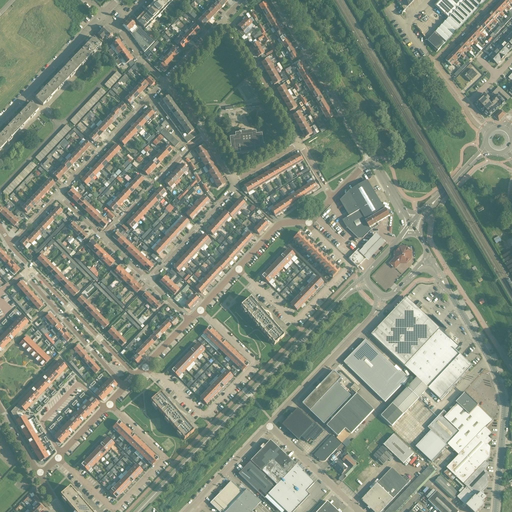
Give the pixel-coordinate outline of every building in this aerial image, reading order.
[(157,0),(155,0),(154,2),(163,11),(166,8),(157,0)] [(407,0),(409,6),(407,8),(405,11),(401,14),(402,14),(408,8),(409,7),(411,5),(415,1),(415,0),(407,0)] [(435,34),(427,41),(438,51),(445,43),(445,44),(473,14),(474,15),(479,10),(478,9),(486,0),(440,0),(438,2),(435,6),(448,19),(444,23),(441,27),(437,31),(435,34)] [(511,4),(506,0),(503,0),(502,2),(508,8),(510,10),(511,8),(509,6),(510,4),(511,4)] [(163,11),(154,2),(150,5),(160,14),(163,11)] [(221,8),(216,2),(213,5),(210,2),(209,4),(217,12),(221,8)] [(263,11),(269,8),(265,2),(262,4),(261,2),(256,5),(261,12),(263,12),(263,11)] [(502,2),(498,5),(504,11),(506,9),(509,12),(510,10),(508,8),(502,2)] [(217,12),(209,4),(206,7),(209,9),(207,11),(213,17),(217,12)] [(160,14),(150,5),(148,8),(157,17),(160,14)] [(504,11),(498,5),(495,9),(504,17),(505,15),(502,13),(504,11)] [(148,8),(145,11),(154,20),(157,17),(148,8)] [(272,13),(269,8),(263,11),(263,12),(266,17),(272,13)] [(504,17),(495,9),(492,12),(497,17),(499,16),(502,18),(504,17)] [(154,20),(145,11),(142,14),(151,23),(154,20)] [(213,17),(207,11),(203,16),(208,21),(213,17)] [(501,24),(496,19),(497,17),(492,12),(488,16),(497,24),(499,26),(500,26),(501,24)] [(275,19),(272,13),(266,17),(269,22),(269,23),(275,19)] [(142,14),(139,18),(148,26),(151,23),(142,14)] [(208,21),(203,16),(198,20),(204,26),(208,21)] [(488,16),(485,19),(491,24),(493,22),(496,25),(497,24),(488,16)] [(125,24),(123,26),(131,33),(135,39),(134,39),(144,53),(154,42),(150,38),(130,18),(127,22),(126,22),(124,23),(125,24)] [(148,26),(139,18),(136,21),(145,29),(148,26)] [(242,22),(248,28),(252,23),(250,21),(251,21),(253,20),(252,18),(248,20),(246,18),(242,22)] [(269,23),(269,22),(266,24),(269,29),(272,28),(278,24),(275,19),(269,23)] [(491,24),(485,19),(482,22),(490,31),(492,29),(490,28),(492,26),(491,24)] [(248,28),(242,22),(238,27),(240,29),(238,32),(243,37),(245,34),(246,35),(248,32),(255,40),(257,38),(257,39),(263,36),(262,34),(261,34),(260,31),(257,33),(252,28),(250,30),(247,28),(248,28)] [(490,31),(482,22),(479,26),(484,31),(486,29),(489,32),(490,31)] [(278,24),(272,28),(276,33),(282,30),(278,24)] [(189,28),(196,35),(200,30),(195,25),(192,28),(191,27),(189,28)] [(484,31),(479,26),(475,29),(484,38),(485,36),(486,33),(484,31)] [(105,27),(97,35),(101,38),(102,40),(106,36),(108,38),(113,34),(105,27)] [(189,31),(186,34),(192,39),(196,35),(189,28),(188,30),(189,31)] [(475,29),(472,33),(478,38),(481,41),(483,39),(484,38),(475,29)] [(282,30),(276,33),(279,39),(285,35),(282,30)] [(478,38),(472,33),(469,36),(483,49),(484,48),(479,43),(476,40),(478,38)] [(192,39),(186,34),(183,37),(182,36),(180,38),(182,39),(187,44),(192,39)] [(288,41),(285,35),(279,39),(282,44),(288,41)] [(483,49),(469,36),(465,40),(471,45),(473,43),(476,46),(481,51),(483,49)] [(94,37),(82,50),(90,57),(101,45),(94,37)] [(187,44),(182,39),(181,40),(178,43),(183,48),(187,44)] [(115,50),(122,45),(118,40),(112,45),(114,47),(111,49),(113,51),(115,50)] [(471,45),(465,40),(462,43),(474,54),(475,53),(469,47),(471,45)] [(288,41),(282,44),(284,48),(282,49),(283,51),(292,46),(288,41)] [(505,41),(501,46),(508,53),(511,49),(508,46),(509,45),(505,41)] [(261,48),(259,44),(258,42),(252,46),(255,52),(261,48)] [(474,54),(462,43),(459,47),(465,52),(467,50),(470,53),(469,53),(474,58),(476,56),(474,54)] [(122,45),(115,50),(119,54),(125,50),(122,45)] [(255,52),(258,57),(261,56),(262,59),(267,56),(265,54),(265,53),(263,50),(265,48),(264,46),(261,48),(255,52)] [(292,46),(283,51),(286,56),(288,55),(289,55),(295,52),(292,46)] [(497,50),(504,56),(508,53),(501,46),(497,50)] [(175,47),(170,52),(176,57),(180,51),(175,47)] [(456,50),(464,58),(466,57),(463,54),(465,52),(459,47),(456,50)] [(496,48),(492,52),(493,54),(494,54),(501,60),(504,56),(497,50),(496,48)] [(176,57),(170,52),(168,49),(164,54),(166,57),(171,61),(176,57)] [(70,62),(78,69),(90,57),(82,50),(70,62)] [(125,50),(119,54),(122,59),(129,55),(125,50)] [(464,58),(456,50),(452,53),(458,59),(460,57),(463,60),(464,58)] [(298,57),(295,52),(289,55),(292,61),(298,57)] [(458,59),(452,53),(449,57),(458,65),(459,64),(456,61),(458,59)] [(493,54),(490,58),(497,64),(501,60),(494,54),(493,54)] [(129,55),(122,59),(126,64),(133,60),(129,55)] [(171,61),(166,57),(164,58),(162,56),(159,59),(161,61),(160,61),(163,63),(166,66),(167,66),(171,61)] [(449,57),(446,61),(452,66),(453,64),(454,66),(455,65),(457,66),(458,65),(449,57)] [(265,69),(272,65),(268,59),(261,63),(265,69)] [(299,72),(305,68),(301,62),(301,63),(299,60),(292,65),(292,66),(294,65),(295,66),(292,68),(293,70),(297,69),(299,72)] [(163,63),(160,61),(154,67),(160,73),(162,71),(164,73),(169,68),(167,66),(166,66),(163,63)] [(59,74),(66,81),(78,69),(70,62),(59,74)] [(272,65),(265,69),(268,74),(275,70),(272,65)] [(308,73),(305,68),(299,72),(302,77),(308,73)] [(459,69),(454,75),(456,77),(463,70),(461,68),(460,68),(459,69)] [(472,69),(466,75),(471,82),(478,75),(472,69)] [(275,70),(268,74),(271,80),(278,76),(275,70)] [(302,77),(299,79),(300,81),(303,80),(305,83),(311,79),(308,73),(302,77)] [(54,93),(66,81),(59,74),(47,86),(54,93)] [(282,81),(278,76),(271,80),(274,85),(275,87),(284,82),(283,80),(282,81)] [(150,77),(145,82),(149,85),(151,87),(155,82),(150,77)] [(311,79),(305,83),(306,85),(303,87),(305,90),(314,84),(311,79)] [(144,80),(139,85),(144,90),(149,85),(145,82),(144,80)] [(318,90),(314,84),(305,90),(306,93),(310,91),(311,94),(318,90)] [(144,90),(139,85),(134,90),(139,95),(144,90)] [(54,93),(47,86),(35,98),(43,105),(54,93)] [(280,95),(287,91),(284,86),(277,90),(280,95)] [(134,90),(130,95),(135,100),(139,95),(134,90)] [(318,90),(311,94),(313,96),(310,98),(311,101),(321,95),(318,90)] [(291,97),(287,91),(280,95),(283,101),(291,97)] [(481,97),(475,103),(478,106),(479,106),(481,109),(484,112),(485,112),(489,117),(496,110),(499,107),(499,108),(501,106),(504,103),(497,95),(493,100),(491,98),(489,99),(488,97),(485,94),(483,95),(481,97)] [(135,100),(130,95),(125,100),(130,104),(135,100)] [(161,102),(158,104),(187,143),(196,136),(196,135),(166,95),(159,100),(161,102)] [(321,95),(311,101),(313,104),(316,102),(318,104),(324,101),(321,95)] [(294,102),(291,97),(283,101),(287,106),(294,102)] [(324,101),(318,104),(321,110),(327,106),(324,101)] [(297,108),(294,102),(287,106),(290,112),(292,111),(292,112),(298,109),(297,108)] [(20,114),(27,122),(39,110),(31,103),(20,114)] [(122,103),(117,108),(122,113),(127,108),(122,103)] [(331,112),(327,106),(321,110),(324,115),(331,112)] [(117,108),(113,113),(117,118),(122,113),(117,108)] [(145,113),(150,118),(154,114),(149,109),(145,113)] [(501,110),(495,117),(499,121),(505,115),(501,110)] [(296,122),(303,117),(300,112),(292,116),(296,122)] [(331,112),(324,115),(326,118),(324,119),(326,122),(334,117),(331,112)] [(117,118),(113,113),(108,118),(113,123),(117,118)] [(145,113),(141,118),(146,123),(145,123),(148,125),(152,121),(150,118),(145,113)] [(8,127),(15,134),(27,122),(20,114),(8,127)] [(306,123),(303,117),(296,122),(299,127),(306,123)] [(108,118),(103,123),(108,128),(113,123),(108,118)] [(146,123),(141,118),(136,123),(141,127),(145,123),(146,123)] [(317,120),(315,121),(319,129),(324,126),(322,122),(320,124),(317,120)] [(108,128),(103,123),(98,128),(103,133),(108,128)] [(136,123),(132,127),(137,132),(139,134),(143,130),(141,128),(141,127),(136,123)] [(309,128),(306,123),(299,127),(302,133),(309,128)] [(0,142),(4,146),(15,134),(8,127),(0,134),(0,142)] [(132,127),(128,132),(133,136),(137,132),(132,127)] [(74,128),(73,130),(78,135),(83,139),(84,138),(79,133),(80,133),(74,128)] [(103,133),(98,128),(94,133),(99,137),(103,133)] [(309,128),(302,133),(305,138),(313,134),(309,128)] [(164,129),(163,130),(160,133),(176,148),(178,145),(180,147),(182,145),(164,129)] [(231,148),(230,148),(231,153),(233,155),(240,154),(255,153),(255,152),(263,152),(264,150),(264,145),(263,145),(262,145),(261,135),(255,135),(255,132),(251,132),(251,131),(240,133),(240,134),(236,134),(236,137),(231,138),(232,148),(231,149),(231,148)] [(133,136),(128,132),(124,136),(129,141),(133,136)] [(99,137),(94,133),(89,138),(94,142),(99,137)] [(153,138),(151,136),(151,137),(148,134),(144,139),(149,143),(153,138)] [(160,135),(155,141),(158,144),(161,140),(163,138),(160,135)] [(129,141),(124,136),(119,141),(124,145),(129,141)] [(63,141),(59,144),(61,146),(64,149),(68,144),(64,139),(63,141)] [(81,146),(86,151),(91,146),(86,141),(82,145),(80,143),(78,144),(81,146)] [(162,148),(168,154),(173,150),(167,144),(165,147),(163,146),(162,148)] [(115,145),(111,149),(116,154),(120,149),(115,145)] [(81,146),(76,151),(81,156),(86,151),(81,146)] [(199,156),(206,152),(202,146),(195,150),(199,156)] [(65,158),(69,154),(61,147),(58,150),(61,152),(59,153),(65,158)] [(168,154),(162,148),(157,152),(159,154),(159,153),(164,158),(168,154)] [(111,149),(107,154),(112,158),(114,156),(116,159),(119,156),(116,154),(111,149)] [(81,156),(76,151),(72,156),(77,161),(81,156)] [(209,157),(206,152),(199,156),(202,161),(209,157)] [(155,155),(153,157),(160,163),(164,158),(159,153),(159,154),(156,156),(155,155)] [(112,158),(107,154),(103,158),(108,163),(112,158)] [(299,154),(293,158),(297,164),(303,161),(299,154)] [(72,156),(67,161),(72,166),(77,161),(72,156)] [(153,160),(150,162),(156,167),(160,163),(153,157),(152,159),(153,160)] [(209,157),(202,161),(205,166),(212,162),(209,157)] [(103,158),(98,163),(103,167),(106,170),(110,165),(107,163),(108,163),(103,158)] [(293,158),(288,161),(292,168),(297,164),(293,158)] [(42,165),(40,166),(44,170),(45,170),(49,174),(50,173),(46,169),(46,168),(45,167),(49,163),(45,159),(41,163),(42,165)] [(72,166),(67,161),(65,159),(60,164),(62,166),(67,170),(72,166)] [(288,161),(282,164),(286,171),(292,168),(288,161)] [(156,167),(150,162),(148,165),(146,163),(145,165),(145,166),(145,165),(152,172),(156,167)] [(212,162),(205,166),(205,167),(203,168),(206,173),(208,172),(215,168),(212,162)] [(103,167),(98,163),(94,167),(99,172),(101,174),(103,173),(100,170),(103,167)] [(182,164),(178,169),(183,174),(188,169),(182,164)] [(282,164),(277,167),(281,174),(286,171),(282,164)] [(145,165),(145,166),(144,167),(145,168),(142,171),(147,176),(152,172),(145,165)] [(62,166),(58,170),(63,175),(67,170),(62,166)] [(99,172),(94,167),(90,172),(95,176),(99,172)] [(281,174),(277,167),(271,170),(276,177),(281,174)] [(215,168),(208,172),(211,177),(218,173),(215,168)] [(63,175),(58,170),(58,171),(56,169),(55,170),(56,172),(53,175),(58,180),(63,175)] [(178,169),(173,173),(179,179),(183,174),(178,169)] [(271,170),(266,173),(270,180),(276,177),(271,170)] [(95,176),(90,172),(86,176),(93,183),(95,181),(94,181),(97,178),(95,176)] [(179,179),(173,173),(169,178),(175,184),(177,185),(181,181),(179,179)] [(218,173),(211,177),(215,183),(222,179),(218,173)] [(270,180),(266,173),(261,177),(265,184),(270,180)] [(135,180),(140,185),(144,180),(139,175),(135,180)] [(93,183),(86,176),(81,181),(86,185),(89,183),(91,185),(93,183)] [(265,184),(261,177),(255,180),(259,187),(265,184)] [(175,184),(169,178),(164,183),(168,186),(166,188),(170,192),(172,190),(170,188),(175,184)] [(50,179),(45,184),(50,189),(55,184),(50,179)] [(133,182),(130,184),(135,189),(140,185),(135,180),(134,180),(133,179),(131,180),(133,182)] [(222,179),(215,183),(217,186),(215,187),(216,190),(218,189),(218,188),(225,184),(222,179)] [(255,180),(250,183),(254,190),(259,187),(255,180)] [(308,185),(312,191),(318,187),(313,181),(308,185)] [(350,191),(340,201),(350,216),(343,220),(347,228),(350,231),(361,241),(367,235),(371,230),(376,227),(375,225),(390,216),(386,210),(385,210),(367,181),(350,191)] [(135,189),(130,184),(130,185),(128,183),(124,187),(126,189),(131,194),(135,189)] [(254,190),(250,183),(244,186),(248,193),(254,190)] [(50,189),(45,184),(40,189),(45,194),(50,189)] [(312,191),(308,185),(303,188),(307,195),(312,191)] [(161,197),(166,192),(161,188),(156,192),(161,197)] [(303,188),(297,192),(302,198),(307,195),(303,188)] [(45,194),(40,189),(36,194),(41,198),(45,194)] [(72,198),(77,193),(72,189),(67,194),(72,198)] [(126,189),(122,194),(127,198),(131,194),(126,189)] [(161,197),(156,192),(152,196),(160,203),(164,199),(161,197)] [(302,198),(297,192),(292,195),(297,202),(302,198)] [(81,198),(77,193),(72,198),(77,203),(81,198)] [(36,194),(31,199),(36,203),(41,198),(36,194)] [(122,194),(118,198),(123,202),(127,198),(122,194)] [(289,198),(287,199),(291,205),(297,202),(292,195),(289,198)] [(160,203),(152,196),(148,201),(155,207),(156,208),(160,204),(159,204),(160,203)] [(199,201),(205,206),(209,201),(203,196),(199,201)] [(89,199),(90,198),(89,197),(88,197),(86,200),(85,199),(84,200),(81,198),(77,203),(81,207),(89,199)] [(123,202),(118,198),(113,202),(118,207),(123,202)] [(31,199),(27,203),(32,208),(36,203),(31,199)] [(91,201),(89,199),(81,207),(86,211),(90,206),(88,204),(91,201)] [(240,199),(235,204),(241,209),(245,204),(240,199)] [(284,201),(282,202),(286,209),(291,205),(287,199),(284,201)] [(148,201),(144,205),(149,210),(151,208),(152,210),(155,207),(148,201)] [(205,206),(199,201),(195,205),(201,211),(205,206)] [(118,207),(113,202),(109,207),(114,212),(118,207)] [(282,202),(276,206),(281,212),(286,209),(282,202)] [(32,208),(27,203),(22,208),(27,213),(32,208)] [(241,209),(235,204),(231,209),(236,214),(241,209)] [(274,208),(271,210),(275,216),(281,212),(276,206),(274,204),(273,205),(272,205),(274,208)] [(149,210),(144,205),(139,210),(144,215),(149,210)] [(201,211),(195,205),(193,208),(190,205),(188,207),(191,210),(190,210),(196,215),(201,211)] [(90,206),(86,211),(90,215),(95,210),(90,206)] [(53,212),(58,216),(62,211),(58,207),(53,212)] [(4,208),(3,210),(0,213),(5,217),(9,213),(4,208)] [(196,215),(190,210),(189,209),(188,211),(189,212),(186,215),(192,220),(196,215)] [(231,209),(227,213),(230,217),(232,218),(236,214),(231,209)] [(99,215),(95,210),(90,215),(94,220),(99,215)] [(144,215),(139,210),(135,214),(140,219),(144,215)] [(230,217),(227,213),(225,211),(221,216),(226,221),(230,217)] [(58,216),(53,212),(49,216),(53,221),(58,216)] [(14,217),(9,213),(5,217),(10,222),(14,217)] [(140,219),(135,214),(131,219),(136,224),(137,225),(139,224),(137,222),(140,219)] [(104,219),(99,215),(94,220),(99,224),(104,219)] [(53,221),(49,216),(44,221),(49,225),(53,221)] [(226,221),(221,216),(216,221),(222,226),(226,221)] [(14,217),(10,222),(14,226),(19,222),(14,217)] [(183,218),(179,222),(185,228),(189,223),(183,218)] [(104,219),(99,224),(104,228),(108,223),(104,219)] [(136,224),(131,219),(126,223),(131,228),(136,224)] [(258,225),(264,230),(268,225),(263,220),(258,225)] [(44,221),(40,226),(44,230),(49,225),(44,221)] [(222,226),(216,221),(212,226),(217,230),(222,226)] [(74,232),(78,227),(73,222),(71,225),(69,223),(66,227),(67,229),(69,227),(74,232)] [(185,228),(179,222),(175,227),(180,232),(185,228)] [(264,230),(258,225),(254,229),(259,235),(264,230)] [(44,230),(40,226),(35,231),(40,235),(44,230)] [(217,230),(212,226),(208,230),(213,235),(217,230)] [(83,231),(78,227),(74,232),(78,236),(83,231)] [(180,232),(175,227),(170,232),(176,237),(180,232)] [(246,228),(244,229),(248,232),(252,236),(253,234),(246,228)] [(117,241),(122,236),(118,232),(119,231),(117,230),(116,231),(117,232),(113,237),(117,241)] [(40,235),(35,231),(31,235),(35,240),(40,235)] [(87,236),(83,231),(78,236),(83,241),(87,236)] [(176,237),(170,232),(166,236),(172,242),(176,237)] [(243,237),(249,242),(253,238),(252,236),(248,232),(243,237)] [(304,237),(302,235),(301,234),(300,233),(299,233),(299,234),(296,236),(296,237),(295,237),(294,239),(293,239),(293,240),(294,241),(295,242),(294,242),(295,242),(297,244),(304,237)] [(384,241),(377,233),(359,252),(367,260),(368,261),(386,242),(384,241)] [(31,235),(27,240),(29,243),(31,244),(35,240),(31,235)] [(199,240),(204,244),(209,240),(204,235),(199,240)] [(122,236),(117,241),(122,246),(126,241),(122,236)] [(172,242),(166,236),(162,241),(168,246),(172,242)] [(243,237),(239,242),(244,247),(249,242),(243,237)] [(297,244),(298,245),(299,246),(300,246),(301,248),(302,248),(309,241),(308,241),(306,239),(307,239),(306,239),(305,238),(304,237),(297,244)] [(29,243),(27,240),(25,238),(20,243),(25,247),(29,243)] [(91,250),(96,245),(92,240),(87,246),(90,248),(88,250),(89,252),(91,250)] [(204,244),(199,240),(195,244),(200,249),(204,244)] [(126,241),(122,246),(126,250),(131,245),(126,241)] [(168,246),(162,241),(157,245),(163,251),(168,246)] [(302,248),(302,249),(303,250),(304,251),(304,250),(306,252),(306,253),(313,245),(311,243),(310,243),(309,242),(309,241),(302,248)] [(239,242),(235,246),(240,252),(244,247),(239,242)] [(200,249),(195,244),(191,249),(196,254),(200,249)] [(101,249),(96,245),(91,250),(96,254),(101,249)] [(135,249),(131,245),(126,250),(131,254),(135,249)] [(163,251),(157,245),(153,250),(159,256),(163,251)] [(306,253),(307,253),(308,254),(308,255),(310,256),(310,257),(317,249),(315,248),(315,247),(314,247),(314,246),(313,245),(306,253)] [(240,252),(235,246),(230,251),(236,256),(240,252)] [(393,262),(391,264),(395,269),(400,263),(407,263),(411,259),(411,252),(406,247),(400,248),(395,252),(395,259),(394,259),(393,261),(393,262)] [(66,248),(65,250),(71,257),(75,253),(73,251),(71,253),(66,248)] [(105,253),(101,249),(96,254),(100,259),(105,253)] [(135,249),(131,254),(135,258),(140,253),(135,249)] [(191,249),(186,253),(192,258),(196,254),(191,249)] [(288,249),(284,253),(291,260),(295,256),(288,249)] [(310,257),(311,257),(312,258),(313,259),(314,260),(314,261),(315,261),(322,254),(321,253),(319,252),(320,252),(319,251),(318,250),(317,249),(310,257)] [(358,249),(348,259),(357,267),(367,257),(358,249)] [(511,249),(500,256),(511,275),(511,249)] [(236,256),(230,251),(226,256),(231,261),(236,256)] [(105,253),(100,259),(98,261),(100,263),(102,260),(105,263),(110,258),(105,253)] [(144,258),(140,253),(135,258),(139,263),(144,258)] [(192,258),(186,253),(182,258),(187,263),(192,258)] [(287,264),(291,260),(284,253),(280,257),(287,264)] [(319,265),(326,258),(326,257),(326,258),(324,256),(323,255),(322,254),(315,261),(315,262),(315,261),(316,262),(317,263),(319,265)] [(46,259),(46,260),(48,258),(46,256),(44,257),(42,255),(37,259),(42,264),(46,259)] [(6,256),(2,260),(0,261),(2,263),(3,261),(6,265),(11,260),(6,256)] [(226,256),(222,260),(227,266),(232,261),(231,261),(226,256)] [(283,268),(287,264),(280,257),(276,261),(283,268)] [(115,262),(110,258),(105,263),(109,267),(115,262)] [(144,258),(139,263),(144,267),(149,262),(144,258)] [(187,263),(182,258),(178,263),(183,267),(187,263)] [(323,269),(330,262),(328,260),(327,259),(327,258),(326,258),(319,265),(320,266),(321,266),(321,267),(323,269)] [(51,264),(46,260),(46,259),(42,264),(46,268),(51,264)] [(11,260),(6,265),(4,266),(9,271),(15,265),(11,260)] [(222,260),(217,265),(223,270),(227,266),(222,260)] [(280,271),(283,268),(276,261),(273,265),(280,271)] [(153,266),(149,262),(144,267),(149,271),(153,266)] [(328,273),(335,266),(334,266),(332,264),(333,264),(332,263),(332,264),(331,263),(330,262),(323,269),(324,270),(325,271),(326,271),(327,273),(328,273)] [(183,267),(178,263),(173,267),(179,272),(183,267)] [(54,267),(51,264),(46,268),(51,273),(55,269),(57,268),(55,266),(54,267)] [(15,265),(9,271),(13,276),(20,270),(15,265)] [(223,270),(217,265),(213,270),(218,275),(223,270),(223,271),(223,270)] [(276,275),(280,271),(273,265),(269,269),(276,275)] [(118,276),(123,270),(119,266),(114,271),(118,276)] [(335,266),(328,273),(328,274),(329,275),(330,275),(332,277),(332,278),(333,277),(334,276),(335,275),(335,274),(337,272),(338,272),(339,270),(337,268),(336,268),(335,267),(335,266)] [(55,269),(51,273),(55,278),(60,273),(55,269)] [(265,273),(272,279),(276,275),(269,269),(265,273)] [(123,270),(118,276),(119,276),(116,278),(121,283),(123,280),(128,275),(123,270)] [(213,270),(209,274),(214,279),(218,275),(213,270)] [(63,276),(60,273),(55,278),(60,282),(64,278),(66,277),(64,275),(63,276)] [(272,279),(265,273),(261,277),(268,283),(272,279)] [(209,274),(204,279),(210,284),(214,279),(209,274)] [(133,279),(128,275),(123,280),(127,284),(133,279)] [(313,281),(319,287),(323,283),(316,276),(313,281)] [(164,287),(170,281),(165,277),(160,282),(164,287)] [(64,278),(60,282),(64,287),(69,283),(70,282),(68,280),(67,281),(64,278)] [(137,283),(133,279),(127,284),(132,289),(137,283)] [(204,279),(200,283),(206,289),(210,284),(204,279)] [(21,291),(26,286),(22,281),(17,286),(21,291)] [(170,281),(164,287),(169,291),(174,286),(170,281)] [(309,284),(316,291),(319,287),(313,281),(309,284)] [(73,287),(69,283),(64,287),(69,292),(73,287)] [(142,288),(137,283),(132,289),(137,293),(142,288)] [(206,289),(200,283),(196,288),(201,293),(206,289)] [(316,291),(309,284),(305,288),(312,295),(316,291)] [(183,296),(185,294),(184,293),(189,287),(187,285),(181,292),(174,299),(176,301),(182,295),(183,296)] [(26,286),(21,291),(26,295),(30,291),(26,286)] [(174,295),(179,290),(174,286),(169,291),(174,295)] [(73,287),(69,292),(73,297),(78,292),(73,287)] [(301,292),(308,299),(312,295),(305,288),(301,292)] [(477,290),(473,293),(479,301),(478,301),(481,305),(485,302),(477,290)] [(35,296),(30,291),(26,295),(30,300),(35,296)] [(147,301),(151,297),(146,292),(142,296),(147,301)] [(298,296),(304,303),(308,299),(301,292),(298,296)] [(18,293),(17,294),(12,299),(16,304),(18,302),(20,300),(18,298),(16,299),(15,298),(19,294),(18,293)] [(189,300),(194,305),(199,300),(193,295),(189,300)] [(35,296),(30,300),(34,305),(39,301),(35,296)] [(86,301),(88,300),(86,298),(85,299),(82,296),(77,300),(82,305),(86,301)] [(304,303),(298,296),(294,300),(301,307),(304,303)] [(151,297),(147,301),(152,305),(156,301),(151,297)] [(257,326),(267,318),(260,309),(261,308),(258,305),(257,306),(250,298),(241,307),(257,326)] [(406,368),(441,330),(418,309),(423,304),(420,302),(416,306),(407,298),(371,335),(406,368)] [(194,305),(189,300),(184,304),(190,310),(194,305)] [(301,307),(294,300),(290,304),(297,311),(301,307)] [(39,301),(34,305),(39,310),(43,306),(39,301)] [(91,305),(86,301),(82,305),(86,310),(91,305)] [(152,305),(149,308),(151,310),(154,313),(156,310),(161,306),(156,301),(152,305)] [(93,308),(91,305),(86,310),(91,315),(96,309),(95,307),(93,308)] [(97,309),(96,309),(91,315),(95,319),(100,315),(95,310),(97,309)] [(50,323),(54,318),(50,313),(45,318),(50,323)] [(135,314),(133,316),(131,318),(136,322),(140,318),(135,314)] [(100,315),(95,319),(99,324),(104,319),(100,315)] [(21,316),(17,320),(24,327),(28,323),(21,316)] [(140,318),(136,322),(142,328),(144,326),(142,324),(146,321),(141,317),(140,318)] [(174,317),(169,322),(172,325),(173,326),(178,322),(174,317)] [(50,323),(47,325),(49,327),(52,325),(54,327),(59,323),(54,318),(50,323)] [(274,326),(267,318),(257,326),(274,345),(284,337),(277,329),(278,328),(275,325),(274,326)] [(109,324),(104,319),(99,324),(104,329),(109,324)] [(17,320),(13,324),(20,331),(24,327),(17,320)] [(169,322),(168,320),(163,325),(167,329),(172,325),(169,322)] [(59,323),(54,327),(52,329),(56,334),(57,334),(63,328),(59,323)] [(13,324),(10,328),(17,335),(20,331),(13,324)] [(167,329),(163,325),(161,324),(159,325),(161,327),(158,330),(163,334),(167,329)] [(207,338),(213,331),(209,327),(203,334),(207,338)] [(10,328),(6,332),(13,339),(17,335),(10,328)] [(67,333),(63,328),(57,334),(58,335),(60,334),(63,337),(67,333)] [(112,337),(117,333),(112,328),(108,332),(112,337)] [(158,330),(154,334),(158,339),(163,334),(158,330)] [(441,330),(406,368),(417,378),(381,416),(392,426),(428,388),(441,400),(473,367),(456,351),(460,347),(441,330)] [(211,342),(217,335),(213,331),(207,338),(211,342)] [(6,332),(2,336),(9,343),(13,339),(6,332)] [(72,338),(67,333),(63,337),(67,342),(72,338)] [(121,337),(117,333),(112,337),(117,342),(121,337)] [(158,339),(154,334),(149,339),(154,343),(158,339)] [(215,345),(221,338),(217,335),(211,342),(215,345)] [(2,336),(0,338),(0,341),(5,346),(9,343),(2,336)] [(27,337),(19,345),(24,349),(32,341),(27,337)] [(126,342),(121,337),(117,342),(122,346),(126,342)] [(219,349),(225,342),(221,338),(215,345),(219,349)] [(154,343),(149,339),(145,344),(149,348),(154,343)] [(366,340),(344,363),(386,403),(409,379),(400,370),(401,370),(396,366),(395,368),(366,340)] [(32,341),(24,349),(29,353),(36,346),(32,341)] [(222,353),(229,346),(225,342),(219,349),(222,353)] [(194,347),(201,354),(205,350),(198,343),(194,347)] [(149,348),(145,344),(140,348),(144,353),(149,348)] [(130,347),(128,345),(126,347),(120,354),(122,355),(128,349),(131,352),(133,350),(130,347)] [(36,346),(29,353),(33,358),(41,350),(36,346)] [(78,355),(83,351),(78,346),(74,350),(78,355)] [(226,357),(233,350),(229,346),(222,353),(226,357)] [(190,351),(197,358),(201,354),(194,347),(190,351)] [(144,353),(140,348),(135,353),(137,355),(140,357),(144,353)] [(41,350),(33,358),(38,362),(45,354),(41,350)] [(230,360),(237,353),(233,350),(226,357),(230,360)] [(87,355),(83,351),(78,355),(82,359),(87,355)] [(190,351),(186,355),(193,362),(197,358),(190,351)] [(230,360),(234,364),(241,357),(237,353),(230,360)] [(45,354),(38,362),(42,367),(50,359),(45,354)] [(82,359),(81,361),(85,366),(87,364),(91,360),(87,355),(82,359)] [(140,357),(137,355),(132,359),(137,364),(142,359),(140,357)] [(193,362),(186,355),(183,359),(190,366),(193,362)] [(245,361),(241,357),(234,364),(238,368),(245,361)] [(183,359),(179,363),(186,370),(190,366),(183,359)] [(95,365),(91,360),(87,364),(91,369),(95,365)] [(60,361),(56,365),(63,372),(66,368),(60,361)] [(238,368),(242,372),(249,365),(245,361),(238,368)] [(179,363),(175,367),(182,374),(186,370),(179,363)] [(56,365),(52,369),(61,378),(64,373),(63,372),(56,365)] [(100,370),(95,365),(91,369),(95,374),(100,370)] [(175,367),(171,371),(178,378),(182,374),(175,367)] [(52,369),(48,373),(57,381),(61,378),(52,369)] [(222,374),(229,381),(233,377),(226,370),(222,374)] [(335,372),(334,371),(303,404),(324,424),(351,396),(338,383),(342,378),(335,372)] [(48,373),(44,377),(53,385),(57,381),(48,373)] [(229,381),(222,374),(218,378),(225,385),(229,381)] [(44,377),(41,381),(48,388),(47,388),(49,389),(53,385),(44,377)] [(225,385),(218,378),(215,382),(222,389),(225,385)] [(106,383),(113,390),(117,385),(110,379),(106,383)] [(41,381),(37,385),(44,391),(47,388),(48,388),(41,381)] [(211,386),(218,393),(222,389),(215,382),(211,386)] [(113,390),(106,383),(102,387),(109,393),(113,390)] [(37,385),(33,389),(42,397),(46,393),(44,391),(37,385)] [(214,397),(218,393),(211,386),(207,390),(214,397)] [(102,387),(99,390),(106,397),(109,393),(102,387)] [(33,389),(30,393),(38,401),(42,397),(33,389)] [(99,390),(95,394),(102,401),(106,397),(99,390)] [(203,394),(210,401),(214,397),(207,390),(203,394)] [(479,405),(481,403),(467,391),(466,392),(479,405)] [(444,411),(430,426),(428,428),(431,431),(416,447),(432,462),(447,446),(448,445),(459,455),(487,428),(494,421),(478,406),(479,405),(478,405),(466,393),(466,392),(456,402),(456,403),(458,404),(454,407),(447,414),(444,411)] [(30,393),(26,397),(34,405),(38,401),(30,393)] [(159,394),(151,401),(167,421),(175,413),(177,412),(160,393),(159,394)] [(210,401),(203,394),(200,398),(206,405),(210,401)] [(331,421),(327,426),(338,437),(346,429),(351,434),(374,410),(357,394),(331,421)] [(26,397),(22,400),(29,407),(31,409),(34,405),(26,397)] [(88,402),(95,408),(99,404),(92,398),(88,402)] [(22,400),(11,412),(16,413),(21,408),(25,411),(29,407),(22,400)] [(84,406),(91,412),(95,408),(88,402),(84,406)] [(80,410),(87,416),(91,412),(84,406),(83,404),(78,408),(80,410)] [(298,409),(282,425),(288,430),(299,440),(302,437),(307,442),(311,438),(312,439),(314,441),(324,431),(315,423),(314,424),(303,414),(298,409)] [(83,420),(87,416),(80,410),(77,413),(77,414),(83,420)] [(16,413),(11,412),(19,426),(27,421),(24,416),(20,419),(16,413)] [(83,420),(77,414),(77,413),(75,412),(71,416),(73,418),(73,417),(80,424),(83,420)] [(175,413),(167,421),(184,440),(194,432),(177,412),(175,413)] [(69,421),(76,428),(80,424),(73,417),(73,418),(69,421)] [(27,421),(19,426),(22,430),(30,426),(27,421)] [(69,421),(65,425),(72,432),(76,428),(69,421)] [(119,421),(112,428),(117,432),(123,425),(119,421)] [(65,425),(62,429),(69,436),(72,432),(65,425)] [(123,425),(117,432),(120,436),(127,429),(123,425)] [(30,426),(22,430),(24,435),(32,430),(30,426)] [(487,428),(459,455),(446,468),(464,484),(485,462),(486,462),(490,458),(491,447),(488,444),(491,440),(488,437),(491,433),(487,428)] [(62,429),(58,433),(65,440),(69,436),(62,429)] [(127,429),(120,436),(124,440),(131,433),(127,429)] [(32,430),(24,435),(27,439),(35,434),(32,430)] [(61,444),(65,440),(58,433),(54,437),(61,444)] [(131,433),(124,440),(128,443),(135,436),(131,433)] [(35,434),(27,439),(29,444),(38,439),(35,434)] [(384,444),(373,455),(381,463),(383,465),(388,460),(390,462),(394,458),(392,456),(393,454),(404,464),(414,454),(394,434),(384,445),(384,444)] [(135,436),(128,443),(132,447),(139,440),(135,436)] [(333,436),(314,455),(320,461),(321,461),(322,462),(323,462),(324,462),(324,461),(325,461),(326,461),(342,444),(333,436)] [(108,438),(104,442),(110,448),(111,448),(114,444),(108,438)] [(38,439),(29,444),(32,448),(40,443),(38,439)] [(139,440),(132,447),(136,451),(143,444),(139,440)] [(261,449),(249,463),(275,487),(296,465),(270,441),(265,446),(263,445),(260,448),(261,449)] [(104,442),(100,446),(108,453),(112,449),(111,448),(110,448),(104,442)] [(40,443),(32,448),(35,452),(43,448),(40,443)] [(143,444),(136,451),(140,455),(147,448),(143,444)] [(96,449),(96,450),(103,456),(104,458),(108,454),(108,453),(100,446),(96,449)] [(43,448),(35,452),(37,457),(45,452),(43,448)] [(147,448),(140,455),(144,458),(150,451),(147,448)] [(96,450),(92,453),(99,460),(103,456),(96,450)] [(150,451),(144,458),(148,462),(154,455),(150,451)] [(45,452),(37,457),(40,462),(48,457),(45,452)] [(92,453),(89,457),(96,464),(99,460),(92,453)] [(154,455),(148,462),(152,466),(158,459),(154,455)] [(337,458),(331,464),(333,466),(342,474),(343,473),(345,475),(351,469),(352,469),(356,464),(355,464),(357,462),(348,455),(347,456),(346,455),(342,460),(349,466),(347,468),(343,465),(343,464),(339,460),(337,458)] [(89,457),(85,461),(92,468),(93,469),(97,465),(96,464),(89,457)] [(85,461),(81,465),(88,472),(92,468),(85,461)] [(485,462),(464,484),(467,487),(473,493),(477,497),(481,493),(487,487),(489,473),(485,470),(489,465),(486,462),(485,462)] [(275,487),(249,463),(238,474),(264,498),(275,487)] [(136,465),(132,469),(139,475),(143,471),(136,465)] [(275,487),(264,498),(278,511),(292,511),(308,495),(306,493),(315,484),(296,465),(275,487)] [(429,467),(385,511),(397,511),(436,473),(429,467)] [(392,468),(362,500),(369,507),(367,508),(370,510),(371,509),(374,511),(380,511),(408,483),(410,481),(405,476),(402,478),(392,468)] [(132,469),(128,473),(135,479),(139,475),(132,469)] [(128,473),(124,477),(131,483),(135,479),(128,473)] [(440,476),(434,483),(453,501),(459,494),(440,476)] [(121,480),(127,487),(131,483),(124,477),(121,480)] [(119,479),(115,483),(117,485),(117,484),(124,491),(127,487),(121,480),(119,479)] [(231,482),(210,503),(219,511),(251,511),(260,502),(246,489),(243,493),(231,482)] [(113,488),(120,495),(124,491),(117,484),(117,485),(113,488)] [(80,511),(87,506),(80,499),(81,498),(78,494),(77,495),(70,487),(60,495),(74,511),(80,511)] [(112,487),(108,491),(116,499),(120,495),(113,488),(112,487)] [(469,496),(473,493),(467,487),(457,497),(466,506),(473,499),(469,496)] [(437,491),(428,501),(440,511),(458,511),(459,511),(437,491)] [(477,497),(473,493),(469,496),(473,499),(466,506),(472,511),(478,511),(485,505),(483,503),(487,498),(481,493),(477,497)] [(337,511),(327,502),(317,511),(337,511)]
